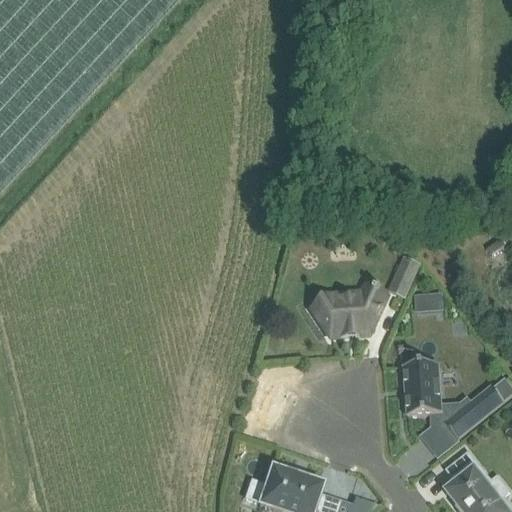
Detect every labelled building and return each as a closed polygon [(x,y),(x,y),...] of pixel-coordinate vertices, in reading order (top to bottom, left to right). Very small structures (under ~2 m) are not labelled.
[(0,0),(0,195),(179,0),(0,0)] [(395,282),(390,293),(405,300),(410,289),(395,282)] [(370,338),(389,298),(367,287),(358,306),(338,308),(330,297),(310,311),(330,341),(370,338)] [(439,367),(405,370),(408,420),(442,418),(439,367)] [(445,427),(458,443),(503,407),(491,391),(445,427)] [(457,486),(446,495),(459,511),(506,511),(499,504),(510,495),(498,480),(488,489),(476,474),(480,470),(469,457),(447,474),(457,486)] [(289,477),(272,471),(266,489),(251,484),(245,502),(260,507),(259,509),(267,511),(336,511),(339,505),(320,499),(323,488),(306,483),(306,481),(289,476),(289,477)]
